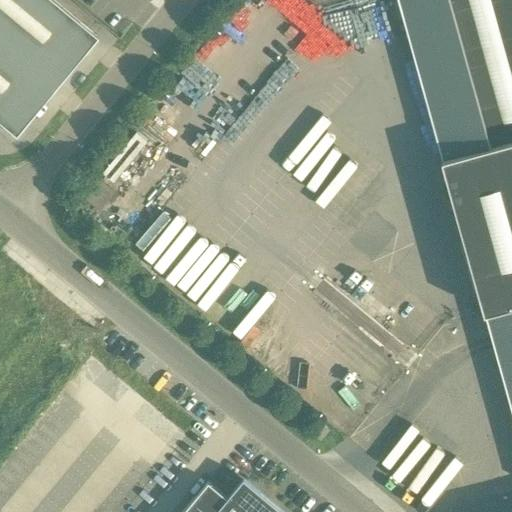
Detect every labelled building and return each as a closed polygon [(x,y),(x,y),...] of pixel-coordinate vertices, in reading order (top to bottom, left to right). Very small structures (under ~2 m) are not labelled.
[(50,90),(94,36),(50,0),(0,0),(0,124),(12,135),(27,118),(26,117),(50,90)] [(511,0),(407,0),(456,174),(448,175),(475,273),(481,293),(488,291),(511,377),(511,0)] [(102,179),(89,196),(103,207),(116,190),(102,179)] [(0,455),(72,369),(0,310),(0,455)] [(281,511),(244,481),(231,497),(222,490),(208,479),(179,511),(281,511)]
